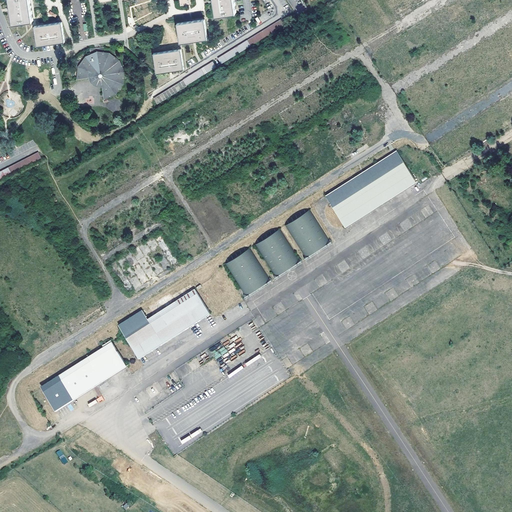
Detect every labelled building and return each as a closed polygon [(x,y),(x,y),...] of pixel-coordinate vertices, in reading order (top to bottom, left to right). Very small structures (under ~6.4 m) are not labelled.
[(9,0),(10,9),(13,23),(32,20),(29,0),(9,0)] [(232,0),(212,0),(215,15),(235,13),(232,0)] [(281,19),(218,57),(222,64),(285,25),(281,19)] [(206,40),(203,20),(176,23),(179,43),(193,41),(206,40)] [(64,42),(60,22),(33,26),(37,47),(42,46),(46,45),(50,44),(51,44),(64,42)] [(183,68),(180,49),(153,52),(156,72),(171,70),(183,68)] [(92,57),(91,54),(85,56),(77,66),(76,80),(91,77),(93,80),(97,83),(100,83),(103,99),(115,94),(122,83),(123,71),(118,60),(109,54),(101,52),(101,56),(97,55),(92,57)] [(212,61),(183,79),(187,86),(217,68),(212,61)] [(416,182),(396,151),(325,196),(345,227),(416,182)] [(0,171),(0,178),(42,158),(39,152),(0,171)] [(310,209),(285,225),(305,257),(330,241),(310,209)] [(280,229),(255,245),(275,277),(300,261),(280,229)] [(250,247),(225,263),(245,296),(270,280),(250,247)] [(138,357),(210,312),(194,288),(191,283),(172,295),(170,291),(127,319),(118,325),(123,334),(134,350),(132,352),(135,358),(138,356),(138,357)] [(126,365),(111,342),(42,386),(57,410),(88,390),(126,365)] [(63,455),(59,457),(64,464),(68,462),(63,455)]
